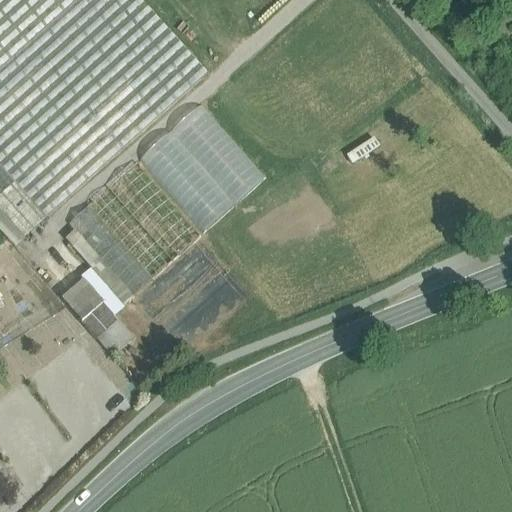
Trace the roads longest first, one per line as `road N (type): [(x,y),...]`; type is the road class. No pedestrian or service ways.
road 1 (secondary): [(79,511),(181,421),(233,391),(511,272)]
road 2 (unclassified): [(389,0),(511,140)]
road 3 (track): [(355,511),(304,356)]
